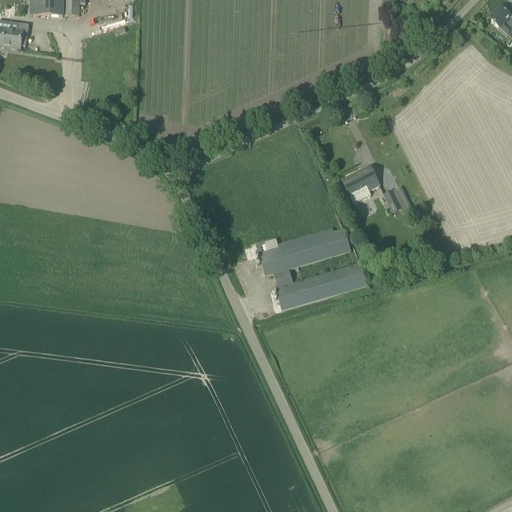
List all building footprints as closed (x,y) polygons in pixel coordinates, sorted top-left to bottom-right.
[(31,0),(31,7),(31,17),(37,18),(63,19),(63,0),(31,0)] [(79,0),(65,0),(65,18),(79,18),(79,0)] [(506,14),(509,11),(509,9),(507,7),(505,7),(502,10),(501,9),(495,15),(496,15),(491,21),(490,20),(489,20),(499,30),(500,29),(507,36),(511,32),(511,31),(511,30),(511,31),(511,30),(511,19),(511,18),(506,14)] [(28,34),(23,34),(23,33),(18,32),(19,25),(0,22),(0,47),(20,50),(21,48),(26,49),(28,34)] [(370,197),(368,193),(379,188),(370,169),(342,183),(353,206),(370,197)] [(412,211),(406,199),(401,189),(393,193),(392,192),(383,196),(393,216),(394,215),(401,212),(402,215),(403,216),(409,213),(412,211)] [(282,313),(291,310),(368,289),(362,267),(355,269),(293,286),(289,272),(351,254),(345,232),(334,235),(279,251),(278,247),(276,243),(256,248),(258,253),(258,254),(259,256),(265,278),(273,276),(277,290),(275,291),(282,313)] [(375,253),(376,260),(385,259),(384,252),(375,253)] [(406,269),(403,262),(394,265),(397,272),(406,269)]
